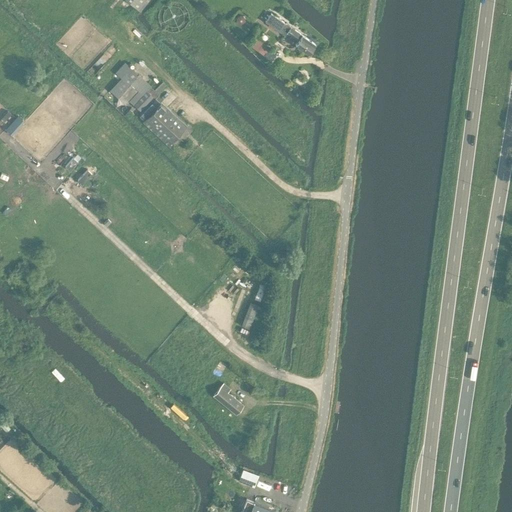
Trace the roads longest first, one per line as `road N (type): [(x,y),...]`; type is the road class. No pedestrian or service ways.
road 1 (unclassified): [(301,511),(330,384),(375,0)]
road 2 (trunk): [(487,0),(424,511)]
road 3 (trunk): [(451,511),(511,118)]
road 4 (track): [(349,184),(300,195),(278,184),(102,18)]
road 5 (track): [(330,384),(306,386),(193,313)]
